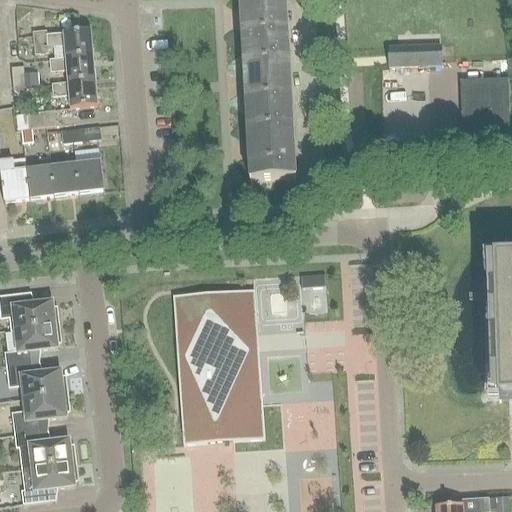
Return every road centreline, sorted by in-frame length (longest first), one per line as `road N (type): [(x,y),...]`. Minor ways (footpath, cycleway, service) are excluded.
road 1 (residential): [(85,252),(115,494),(105,511)]
road 2 (residential): [(391,486),(376,232)]
road 3 (residential): [(147,247),(126,5)]
road 4 (residential): [(147,247),(376,232)]
road 5 (residential): [(391,486),(511,482)]
